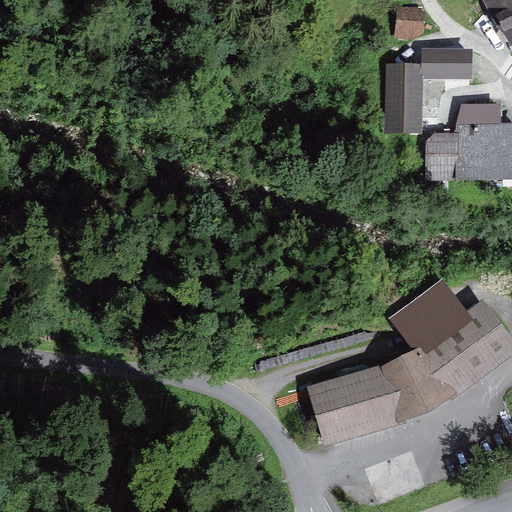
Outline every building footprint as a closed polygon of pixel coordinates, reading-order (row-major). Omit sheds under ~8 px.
[(511,0),(494,0),(511,36),(511,0)] [(427,14),(399,9),(395,31),(423,36),(427,14)] [(436,50),(420,50),(420,64),(425,64),(425,70),(436,70),(436,50)] [(484,50),(436,50),(436,70),(436,79),(484,79),(484,50)] [(420,64),(386,64),(386,133),(425,133),(425,70),(425,64),(420,64)] [(465,131),(431,130),(430,175),(511,176),(511,124),(465,123),(465,131)] [(386,366),(311,384),(331,447),(444,415),(511,363),(511,325),(491,299),(431,345),(386,366)]
